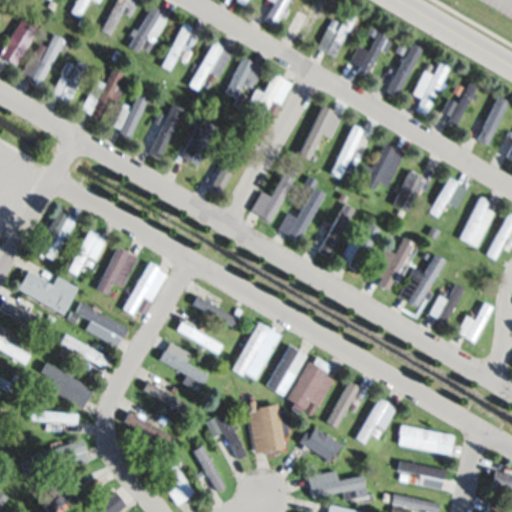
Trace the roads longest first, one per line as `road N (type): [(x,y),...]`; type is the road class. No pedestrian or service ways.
road 1 (residential): [(511,391),(0,92)]
road 2 (residential): [(494,381),(511,285),(354,97),(188,0)]
road 3 (residential): [(54,179),(511,449)]
road 4 (residential): [(161,511),(117,460),(107,422),(112,398),(192,262)]
road 5 (residential): [(228,227),(315,74)]
road 6 (residential): [(0,272),(78,138)]
road 7 (primary): [(511,67),(397,0)]
